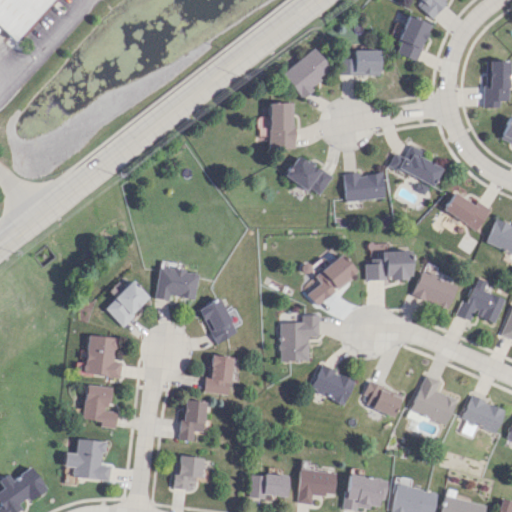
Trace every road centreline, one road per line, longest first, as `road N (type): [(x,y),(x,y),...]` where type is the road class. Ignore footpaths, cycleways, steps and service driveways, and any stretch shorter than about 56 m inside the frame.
road 1 (tertiary): [(0,238),(315,0)]
road 2 (residential): [(135,511),(150,378),(164,345)]
road 3 (residential): [(511,374),(409,330),(361,331)]
road 4 (residential): [(445,105),(454,42),(492,0)]
